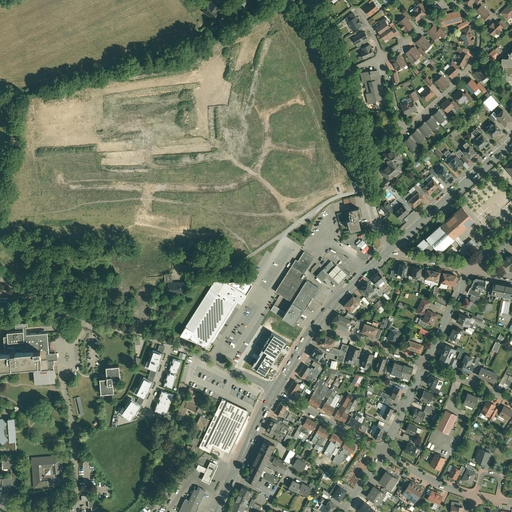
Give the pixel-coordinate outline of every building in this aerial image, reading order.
[(227,0),(212,0),(204,13),(214,20),(228,0),(227,0)] [(370,4),(364,9),(370,15),(378,9),(373,2),(370,4)] [(426,9),(420,2),(417,5),(419,7),(423,12),(426,9)] [(510,4),(501,13),(508,19),(511,16),(511,17),(511,4),(511,3),(510,4)] [(489,13),(481,5),(476,10),(483,18),(484,18),(489,13)] [(419,7),(411,13),(417,20),(425,14),(423,12),(419,7)] [(411,18),(405,11),(402,13),(405,17),(408,20),(411,18)] [(353,12),(346,18),(348,20),(354,16),(355,15),(353,12)] [(456,12),(446,14),(447,15),(440,17),(441,23),(445,22),(446,25),(461,21),(458,12),(456,13),(456,12)] [(489,13),(484,18),(483,18),(486,21),(492,15),(489,13)] [(355,18),(354,16),(348,20),(349,21),(348,22),(350,24),(349,25),(351,28),(352,28),(353,30),(361,26),(359,24),(361,23),(359,19),(357,19),(356,17),(355,18)] [(405,17),(401,21),(402,21),(399,23),(401,25),(400,26),(402,29),(403,28),(406,32),(413,26),(408,20),(405,17)] [(504,29),(507,26),(501,20),(498,23),(502,27),(504,29)] [(466,21),(458,25),(460,29),(468,25),(466,21)] [(493,24),(493,23),(489,26),(490,27),(488,29),(494,35),(496,33),(497,34),(500,31),(499,30),(502,27),(498,23),(496,21),(493,24)] [(382,24),(376,28),(380,34),(389,27),(385,22),(382,24)] [(433,26),(427,31),(434,39),(437,36),(438,37),(441,34),(438,30),(433,26)] [(389,27),(380,34),(384,39),(387,37),(389,39),(394,35),(391,31),(391,30),(389,27)] [(446,34),(440,28),(438,30),(441,34),(443,37),(446,34)] [(364,32),(353,38),(356,44),(367,38),(368,38),(364,32)] [(470,32),(463,34),(461,35),(462,39),(461,39),(462,43),(464,42),(465,45),(474,42),(473,40),(474,40),(473,37),(472,37),(470,32)] [(430,45),(422,36),(416,42),(420,47),(424,51),(430,45)] [(370,45),(362,48),(363,51),(361,52),(362,55),(361,56),(363,59),(373,54),(370,48),(371,48),(370,45)] [(418,49),(415,46),(413,48),(419,55),(421,53),(418,49)] [(424,51),(420,47),(418,49),(421,53),(424,55),(426,53),(424,51)] [(412,48),(406,53),(414,62),(420,56),(419,55),(413,48),(412,48)] [(494,50),(486,57),(491,62),(499,55),(494,50)] [(511,50),(511,52),(508,55),(508,58),(502,58),(501,66),(503,66),(503,73),(507,73),(507,76),(511,76),(511,74),(511,73),(511,50)] [(465,54),(461,51),(461,52),(456,61),(459,64),(463,66),(469,56),(465,54)] [(399,54),(391,59),(397,69),(397,70),(405,65),(405,64),(406,64),(404,59),(403,60),(399,54)] [(453,61),(449,64),(450,66),(452,65),(456,69),(458,67),(453,61)] [(450,66),(446,71),(452,78),(454,76),(455,76),(457,74),(459,72),(456,69),(452,65),(450,66)] [(488,75),(482,67),(475,72),(476,73),(476,74),(478,76),(479,77),(482,80),(488,75)] [(494,75),(489,68),(486,70),(490,75),(490,76),(491,78),(494,75)] [(376,71),(371,73),(370,74),(371,75),(369,75),(368,72),(368,71),(361,73),(363,82),(364,83),(367,82),(367,83),(366,83),(365,84),(367,91),(368,92),(369,92),(369,93),(367,93),(366,94),(369,104),(376,102),(376,101),(375,98),(377,97),(377,98),(378,99),(383,97),(384,97),(382,91),(383,90),(380,78),(379,77),(379,78),(377,72),(376,71)] [(442,76),(435,82),(442,89),(449,83),(442,76)] [(433,84),(427,77),(424,79),(430,86),(433,84)] [(471,79),(465,85),(472,93),(475,90),(475,91),(479,88),(476,85),(471,79)] [(485,89),(479,82),(476,85),(479,88),(482,92),(485,89)] [(428,87),(421,94),(423,96),(423,97),(425,100),(426,100),(427,100),(434,94),(428,87)] [(460,90),(459,92),(458,92),(456,94),(454,96),(460,103),(467,97),(464,94),(460,90)] [(413,92),(409,94),(412,100),(413,102),(417,100),(413,92)] [(473,98),(467,92),(464,94),(467,97),(470,101),(473,98)] [(493,94),(484,102),(490,110),(498,103),(495,100),(496,98),(493,94)] [(448,99),(441,105),(447,112),(454,106),(451,103),(448,99)] [(412,100),(401,106),(402,108),(402,109),(403,111),(404,111),(406,115),(416,109),(413,102),(412,100)] [(459,107),(453,100),(451,103),(454,106),(457,109),(459,107)] [(507,114),(503,110),(496,116),(498,118),(502,122),(505,126),(511,120),(509,116),(508,116),(507,114)] [(438,111),(436,113),(433,115),(433,116),(438,121),(440,123),(445,119),(443,116),(438,111)] [(431,118),(431,117),(428,119),(426,121),(426,122),(431,127),(433,130),(438,125),(436,123),(431,118)] [(501,130),(495,123),(493,125),(492,124),(490,126),(491,127),(487,130),(493,137),(495,135),(496,135),(499,133),(498,132),(501,130)] [(423,124),(421,126),(421,125),(418,128),(419,128),(423,134),(426,136),(431,132),(429,129),(424,124),(423,124)] [(482,134),(477,128),(472,133),(477,139),(473,142),(479,149),(482,146),(483,147),(485,144),(488,141),(482,134)] [(416,130),(414,132),(411,134),(412,135),(417,141),(418,143),(423,138),(421,136),(417,130),(416,130)] [(410,137),(409,137),(407,139),(404,141),(412,150),(417,145),(415,143),(410,137)] [(469,145),(466,142),(463,145),(465,147),(462,149),(463,150),(469,157),(472,155),(473,155),(475,153),(475,152),(469,145)] [(442,155),(437,149),(434,152),(439,158),(442,155)] [(467,159),(459,150),(457,152),(464,160),(465,161),(467,159)] [(391,151),(384,155),(385,157),(384,157),(384,158),(385,157),(389,164),(381,171),(387,178),(388,176),(391,180),(402,171),(397,166),(400,164),(398,163),(402,161),(397,151),(392,153),(391,151)] [(463,163),(453,152),(445,158),(445,159),(447,161),(448,161),(449,161),(450,161),(448,163),(448,164),(449,166),(450,166),(451,165),(455,170),(460,166),(463,163)] [(426,154),(422,158),(426,162),(430,158),(426,154)] [(444,168),(438,173),(444,180),(450,175),(444,168)] [(439,185),(432,178),(430,179),(429,178),(427,179),(430,181),(428,183),(434,190),(436,188),(436,187),(439,185)] [(384,181),(379,186),(383,191),(389,186),(384,181)] [(341,185),(342,191),(351,188),(350,182),(341,185)] [(428,183),(426,185),(424,182),(423,183),(424,185),(422,186),(429,194),(431,192),(432,192),(434,190),(428,183)] [(416,185),(409,191),(411,194),(413,196),(415,194),(414,194),(417,191),(418,191),(420,189),(416,185)] [(418,191),(417,191),(414,194),(415,194),(413,196),(419,203),(422,201),(421,200),(424,198),(422,196),(418,191)] [(411,198),(409,195),(408,196),(409,198),(407,199),(414,207),(416,205),(417,205),(419,203),(413,196),(411,198)] [(394,210),(386,201),(380,206),(388,215),(393,210),(394,212),(393,210),(394,210)] [(403,204),(394,212),(398,216),(400,219),(401,219),(401,218),(409,211),(403,204),(402,204),(403,204)] [(454,213),(451,215),(451,216),(441,224),(453,238),(457,234),(463,229),(466,226),(474,219),(462,206),(454,213)] [(352,209),(349,210),(350,215),(351,219),(348,220),(349,220),(350,225),(349,225),(351,230),(360,228),(358,218),(361,218),(359,208),(352,209)] [(453,238),(441,224),(426,237),(427,238),(433,245),(438,251),(453,238)] [(453,238),(462,247),(466,244),(457,234),(453,238)] [(428,250),(433,245),(427,238),(425,239),(423,237),(417,243),(421,248),(424,246),(428,250)] [(462,247),(459,250),(464,256),(477,244),(472,238),(466,244),(462,247)] [(362,240),(357,245),(359,247),(361,247),(363,249),(367,245),(365,243),(362,240)] [(298,261),(296,260),(275,292),(292,303),(303,309),(311,296),(313,297),(319,288),(303,278),(305,275),(304,274),(314,258),(304,252),(298,261)] [(511,255),(509,257),(508,256),(507,257),(506,257),(506,258),(506,259),(503,262),(507,268),(508,267),(510,270),(511,270),(511,255)] [(331,261),(319,273),(325,278),(328,275),(329,274),(336,266),(335,265),(331,261)] [(336,266),(329,274),(339,283),(347,274),(336,264),(335,265),(336,266)] [(404,264),(403,264),(399,264),(398,271),(397,276),(398,276),(401,277),(401,274),(405,274),(405,275),(407,266),(406,264),(404,264)] [(417,267),(415,266),(414,267),(413,267),(411,275),(413,276),(413,278),(417,279),(418,277),(420,277),(422,268),(417,267)] [(431,270),(430,270),(427,269),(425,280),(425,281),(431,282),(431,281),(433,270),(431,270)] [(440,272),(437,271),(436,271),(433,270),(431,281),(432,281),(433,280),(435,280),(435,282),(438,282),(440,272)] [(386,280),(379,272),(371,279),(377,285),(378,285),(383,291),(389,286),(385,281),(386,280)] [(325,278),(319,273),(316,277),(322,282),(325,278)] [(446,273),(443,273),(441,282),(447,283),(446,285),(447,286),(450,274),(447,273),(446,273)] [(453,274),(450,274),(447,286),(448,286),(449,284),(452,284),(451,285),(454,285),(455,283),(454,283),(455,283),(456,277),(456,276),(453,275),(453,274)] [(477,278),(477,279),(476,278),(473,280),(474,280),(473,281),(470,288),(478,291),(477,293),(479,294),(479,292),(483,292),(484,288),(485,280),(477,278)] [(214,280),(180,334),(192,339),(202,343),(207,344),(209,343),(212,340),(217,332),(218,333),(238,302),(242,304),(250,290),(252,286),(252,283),(251,282),(248,282),(214,280)] [(172,283),(170,283),(170,286),(170,293),(169,293),(186,293),(186,283),(172,283)] [(367,283),(366,283),(364,285),(364,286),(361,289),(367,296),(369,295),(371,297),(374,293),(373,291),(374,290),(368,283),(367,283)] [(505,285),(493,283),(491,293),(496,294),(503,295),(505,285)] [(511,286),(505,285),(503,295),(511,297),(511,286)] [(478,291),(470,288),(467,293),(471,294),(475,296),(477,293),(478,291)] [(511,297),(503,295),(502,299),(500,311),(507,313),(510,301),(511,301),(511,297)] [(357,298),(353,296),(349,301),(355,306),(360,301),(357,298)] [(472,301),(465,298),(462,304),(469,308),(472,301)] [(430,302),(423,299),(416,312),(424,316),(427,310),(426,310),(428,306),(429,306),(430,302)] [(355,306),(349,301),(345,305),(351,311),(355,306)] [(377,302),(373,306),(377,311),(381,306),(377,302)] [(286,312),(283,318),(293,324),(299,315),(301,316),(302,314),(300,313),(303,309),(292,303),(286,312)] [(286,312),(274,305),(271,310),(283,318),(286,312)] [(436,314),(427,310),(424,316),(423,318),(420,316),(420,318),(419,318),(419,319),(418,322),(417,323),(422,325),(430,328),(436,314)] [(470,318),(460,313),(456,321),(471,328),(473,324),(468,322),(470,318)] [(351,320),(338,314),(332,321),(348,327),(350,323),(351,321),(351,320)] [(23,327),(24,331),(24,334),(27,334),(26,327),(28,327),(27,323),(16,324),(16,328),(23,327)] [(371,326),(365,324),(362,332),(368,334),(371,326)] [(381,329),(371,326),(368,334),(379,337),(381,329)] [(457,330),(453,329),(449,336),(458,340),(462,330),(458,328),(457,330)] [(399,333),(391,330),(388,339),(396,342),(399,333)] [(27,334),(24,334),(24,331),(7,332),(8,336),(4,336),(5,353),(0,353),(0,368),(35,365),(35,373),(34,373),(35,381),(55,379),(54,364),(55,364),(54,360),(53,355),(52,352),(49,353),(48,332),(27,334)] [(267,371),(286,342),(270,332),(260,349),(261,350),(258,354),(255,352),(251,358),(254,360),(250,366),(264,374),(266,371),(267,371)] [(335,339),(325,335),(323,336),(319,342),(318,342),(319,344),(332,348),(335,339)] [(411,341),(408,340),(405,347),(409,349),(413,351),(416,341),(411,340),(411,341)] [(420,343),(416,341),(413,351),(416,352),(417,351),(420,352),(423,345),(420,344),(420,343)] [(498,352),(501,344),(496,342),(492,350),(498,352)] [(343,344),(340,350),(333,347),(332,350),(331,349),(330,353),(338,356),(344,358),(349,346),(343,344)] [(446,344),(439,359),(453,365),(456,358),(453,357),(456,349),(446,344)] [(324,353),(315,348),(311,356),(317,361),(318,360),(323,364),(325,361),(321,358),(324,353)] [(360,350),(352,348),(348,358),(356,361),(360,350)] [(157,351),(153,350),(149,362),(147,361),(145,367),(151,369),(157,371),(163,353),(157,351)] [(373,354),(366,352),(363,359),(361,365),(362,364),(368,366),(373,354)] [(470,357),(465,355),(462,362),(463,363),(461,369),(471,373),(473,367),(474,365),(473,365),(470,364),(470,362),(469,361),(470,357)] [(386,359),(379,357),(375,369),(382,372),(386,359)] [(173,362),(173,365),(171,365),(170,370),(171,370),(169,375),(168,374),(166,379),(167,380),(166,382),(165,382),(164,385),(172,388),(176,377),(175,377),(177,372),(178,372),(181,361),(173,359),(172,362),(173,362)] [(392,367),(390,372),(396,374),(395,375),(399,376),(403,365),(394,362),(392,367)] [(314,370),(304,364),(302,369),(308,373),(311,375),(313,376),(315,377),(316,375),(316,376),(320,371),(315,368),(314,370)] [(413,368),(403,364),(403,365),(399,376),(408,379),(413,368)] [(119,366),(106,367),(107,378),(100,379),(101,393),(114,392),(113,381),(120,380),(119,366)] [(497,374),(482,367),(478,376),(494,382),(497,374)] [(157,371),(151,369),(148,378),(153,380),(157,371)] [(308,373),(302,369),(299,373),(305,377),(307,374),(308,373)] [(145,398),(153,380),(148,378),(142,375),(139,380),(141,381),(139,387),(136,386),(133,393),(139,396),(145,398)] [(364,376),(356,375),(353,381),(359,384),(364,376)] [(438,379),(431,376),(428,384),(434,387),(438,379)] [(300,385),(294,381),(288,390),(294,394),(296,391),(298,387),(300,385)] [(318,388),(317,387),(315,390),(312,395),(308,401),(313,404),(321,389),(324,385),(320,383),(318,388)] [(403,389),(396,385),(393,391),(400,394),(403,389)] [(196,389),(190,387),(187,393),(193,396),(196,389)] [(174,393),(161,389),(159,397),(160,398),(159,402),(157,402),(154,412),(164,416),(166,417),(167,415),(174,393)] [(204,408),(195,404),(199,394),(196,393),(198,390),(196,389),(193,396),(190,402),(184,399),(177,415),(182,417),(187,407),(201,413),(204,408)] [(326,392),(321,389),(313,404),(318,407),(322,400),(321,400),(324,396),(326,392)] [(330,389),(326,397),(328,398),(326,402),(325,402),(321,409),(326,412),(335,396),(335,395),(337,393),(333,390),(330,389)] [(393,391),(391,395),(391,396),(397,399),(398,400),(401,394),(400,394),(393,391)] [(433,395),(424,391),(420,399),(429,403),(433,395)] [(391,395),(385,393),(383,398),(386,399),(391,402),(392,399),(396,400),(397,399),(391,396),(391,395)] [(478,397),(467,393),(463,402),(464,402),(463,405),(465,406),(467,404),(474,407),(478,397)] [(340,411),(338,410),(334,417),(339,419),(350,401),(352,396),(348,394),(342,405),(343,405),(340,411)] [(140,404),(145,398),(139,396),(136,401),(140,404)] [(335,396),(326,412),(331,415),(335,408),(333,407),(338,397),(335,396)] [(136,401),(131,398),(121,412),(131,419),(140,404),(136,401)] [(221,401),(198,448),(204,450),(210,452),(211,449),(209,448),(211,444),(230,453),(235,443),(238,444),(249,420),(248,420),(250,416),(248,415),(248,414),(227,404),(228,401),(222,399),(221,401)] [(249,412),(228,401),(227,404),(248,414),(249,412)] [(350,401),(339,419),(344,422),(348,415),(346,414),(349,411),(348,410),(351,405),(352,403),(350,401)] [(487,401),(482,411),(483,412),(483,413),(483,414),(486,416),(487,415),(489,416),(494,407),(495,405),(487,401)] [(287,406),(280,403),(277,407),(288,413),(287,415),(289,416),(291,413),(288,412),(289,412),(285,410),(287,406)] [(390,404),(387,404),(386,406),(384,411),(391,414),(394,409),(392,408),(393,406),(390,404)] [(511,412),(511,410),(504,406),(501,411),(499,413),(500,414),(499,414),(508,419),(511,412)] [(288,413),(277,407),(275,412),(281,416),(283,413),(287,415),(288,413)] [(494,407),(489,416),(490,417),(489,419),(492,420),(494,416),(498,409),(494,407)] [(425,413),(416,408),(412,416),(422,421),(425,413)] [(445,410),(437,428),(448,434),(451,429),(454,422),(456,417),(457,415),(445,410)] [(391,414),(384,411),(382,416),(389,419),(391,414)] [(354,419),(351,417),(347,424),(352,427),(356,420),(359,414),(356,412),(355,415),(356,415),(354,419)] [(361,422),(358,421),(359,417),(360,418),(362,416),(359,414),(356,420),(352,427),(357,429),(361,422)] [(210,420),(201,416),(196,426),(203,429),(204,427),(206,428),(210,420)] [(8,420),(6,422),(2,418),(0,420),(0,438),(0,439),(1,439),(1,440),(4,442),(4,444),(5,447),(7,449),(10,450),(16,449),(14,418),(8,419),(8,420)] [(300,431),(301,432),(305,434),(306,431),(308,428),(312,421),(307,418),(300,431)] [(281,425),(278,423),(278,421),(273,419),(271,420),(268,425),(287,434),(288,434),(289,432),(285,430),(286,428),(281,425)] [(317,424),(312,421),(308,428),(310,428),(313,430),(317,424)] [(418,427),(409,423),(406,431),(414,435),(416,431),(420,433),(421,430),(418,428),(418,427)] [(287,434),(268,425),(266,430),(279,436),(280,434),(285,437),(287,434)] [(384,429),(377,425),(375,431),(382,434),(384,429)] [(325,428),(320,426),(316,432),(319,434),(321,435),(325,428)] [(330,431),(325,428),(321,435),(319,439),(318,441),(316,444),(320,447),(325,438),(326,438),(330,431)] [(382,434),(375,431),(373,434),(372,436),(379,439),(382,434)] [(330,445),(329,444),(327,448),(330,450),(331,448),(338,436),(333,433),(329,440),(332,442),(330,445)] [(288,434),(287,434),(285,437),(284,440),(289,443),(292,437),(288,434)] [(338,436),(331,448),(334,450),(337,444),(339,445),(343,439),(338,436)] [(351,443),(346,440),(342,447),(345,449),(343,452),(345,453),(351,443)] [(275,445),(264,441),(260,450),(270,454),(270,455),(275,445)] [(356,446),(351,443),(345,453),(347,454),(349,451),(352,453),(356,446)] [(416,447),(407,443),(404,451),(413,455),(416,447)] [(490,453),(479,449),(476,457),(479,458),(478,461),(479,462),(481,463),(482,462),(483,462),(486,463),(488,459),(490,453)] [(270,454),(260,450),(253,464),(262,470),(268,459),(270,454)] [(295,453),(290,450),(287,455),(292,458),(295,453)] [(270,455),(270,454),(268,459),(273,461),(272,462),(282,467),(285,461),(284,461),(270,455)] [(440,457),(435,454),(430,463),(435,466),(435,467),(440,470),(446,458),(440,456),(440,457)] [(61,456),(32,458),(33,487),(51,486),(50,478),(54,478),(54,474),(62,473),(61,456)] [(17,458),(2,459),(2,462),(2,468),(3,468),(3,467),(3,466),(8,466),(8,467),(11,467),(12,477),(2,478),(3,485),(7,484),(7,488),(19,488),(18,476),(19,476),(18,472),(18,466),(17,458)] [(300,460),(297,458),(297,459),(293,465),(302,470),(306,463),(300,460)] [(203,479),(210,483),(218,466),(211,462),(208,468),(205,467),(205,468),(204,471),(203,471),(206,473),(203,479)] [(262,470),(253,464),(246,479),(255,483),(262,470)] [(453,466),(449,476),(456,479),(458,473),(460,470),(453,466)] [(476,474),(467,469),(462,480),(470,484),(476,474)] [(392,475),(386,471),(382,476),(394,484),(393,483),(396,478),(397,478),(392,475)] [(276,477),(268,472),(265,477),(273,482),(276,477)] [(394,484),(382,476),(379,482),(385,486),(389,489),(393,484),(394,484)] [(406,478),(401,485),(406,488),(411,481),(406,478)] [(301,485),(292,480),(289,486),(293,488),(292,489),(298,492),(298,491),(301,485)] [(414,483),(411,481),(406,488),(405,489),(414,495),(410,500),(414,503),(423,490),(417,485),(415,483),(414,483)] [(311,488),(302,483),(301,485),(298,491),(304,493),(304,492),(307,494),(311,488)] [(347,490),(340,485),(336,491),(343,495),(347,490)] [(252,491),(242,486),(235,501),(245,505),(252,491)] [(381,490),(374,486),(370,491),(381,498),(384,493),(385,492),(381,490)] [(195,488),(189,501),(185,499),(179,511),(195,511),(206,490),(198,487),(197,489),(195,488)] [(414,495),(405,489),(402,494),(410,500),(414,495)] [(325,490),(322,495),(328,499),(331,493),(325,490)] [(343,495),(336,491),(333,496),(340,501),(343,495)] [(381,498),(370,491),(367,496),(375,502),(377,504),(378,503),(381,498)] [(442,497),(432,491),(428,497),(432,499),(431,500),(432,501),(433,502),(435,502),(438,503),(438,504),(439,502),(442,497)] [(372,506),(363,500),(361,500),(359,499),(355,505),(362,511),(361,511),(367,511),(368,511),(376,511),(377,511),(371,506),(372,506)] [(235,501),(229,511),(246,511),(249,507),(245,505),(235,501)] [(337,506),(330,501),(326,506),(333,511),(337,506)] [(439,502),(438,504),(438,503),(435,509),(439,511),(444,504),(439,502)] [(261,507),(255,503),(252,509),(259,511),(261,507)]
